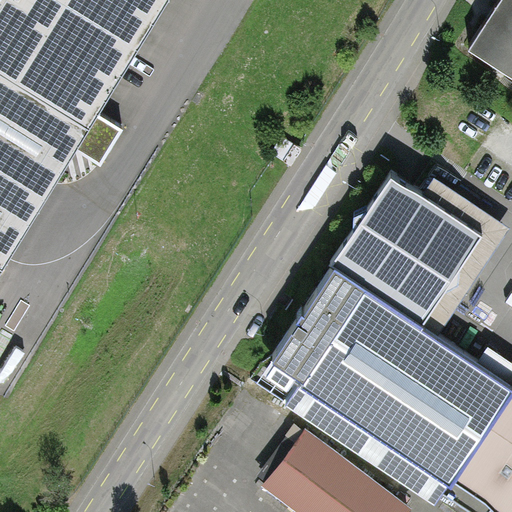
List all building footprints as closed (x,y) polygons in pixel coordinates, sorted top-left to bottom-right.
[(0,0),(0,251),(154,0),(0,0)] [(511,0),(476,55),(511,78),(511,0)] [(333,270),(423,331),(481,245),(390,185),(333,270)] [(333,270),(270,364),(455,487),(511,401),(511,389),(423,331),(333,270)] [(511,511),(511,401),(455,487),(493,511),(511,511)] [(405,511),(302,436),(263,489),(294,511),(405,511)]
